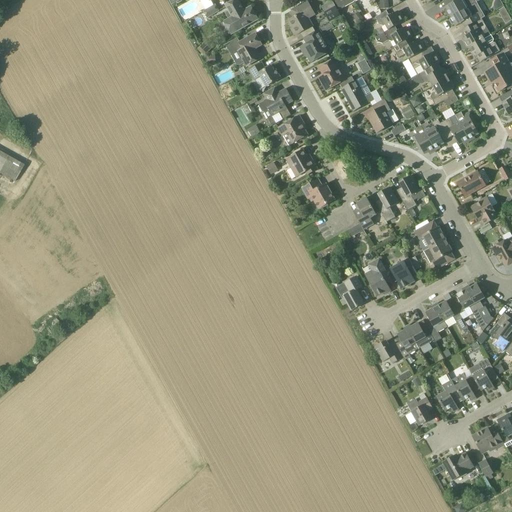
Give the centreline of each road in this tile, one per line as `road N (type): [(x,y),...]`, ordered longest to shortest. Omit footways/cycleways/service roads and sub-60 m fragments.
road 1 (residential): [(435,178),(488,147),(495,127),(449,47),(408,0)]
road 2 (residential): [(329,130),(276,39),(278,0)]
road 3 (residential): [(374,324),(481,265)]
